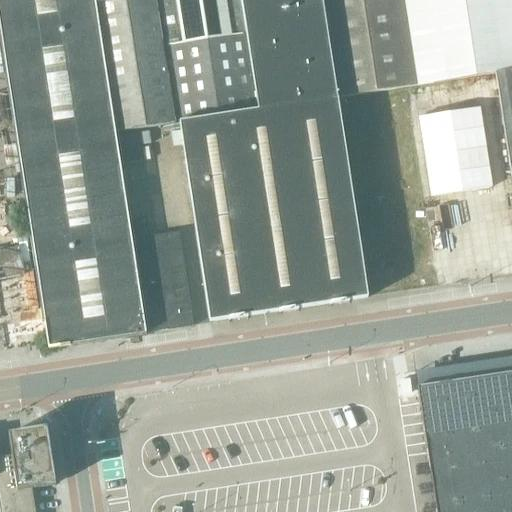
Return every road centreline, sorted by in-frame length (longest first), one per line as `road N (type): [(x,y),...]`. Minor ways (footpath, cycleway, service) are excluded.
road 1 (unclassified): [(67,380),(511,314)]
road 2 (secondary): [(87,511),(67,380)]
